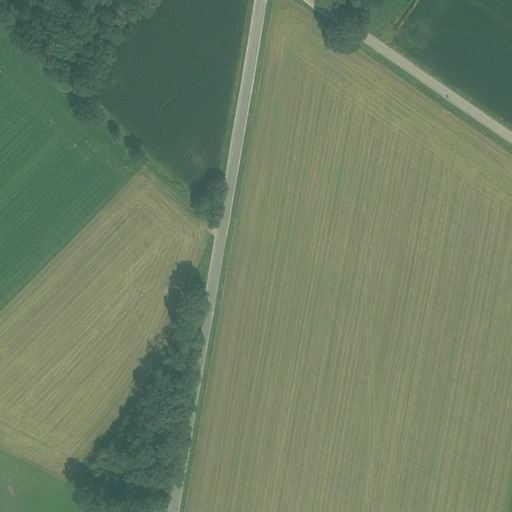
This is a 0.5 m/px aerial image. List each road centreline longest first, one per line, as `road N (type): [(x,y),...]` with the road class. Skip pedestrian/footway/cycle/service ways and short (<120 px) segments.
road 1 (unclassified): [(174,511),(268,0)]
road 2 (unclassified): [(511,138),(315,0)]
